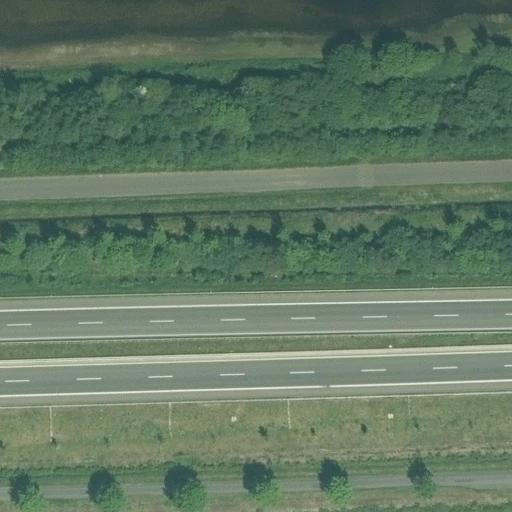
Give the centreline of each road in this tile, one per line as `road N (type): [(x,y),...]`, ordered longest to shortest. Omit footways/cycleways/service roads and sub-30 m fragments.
road 1 (trunk): [(0,392),(511,373)]
road 2 (unclassified): [(0,193),(511,174)]
road 3 (trunk): [(511,318),(0,331)]
